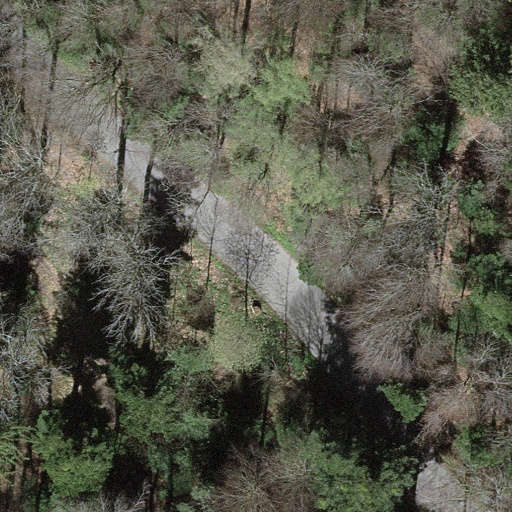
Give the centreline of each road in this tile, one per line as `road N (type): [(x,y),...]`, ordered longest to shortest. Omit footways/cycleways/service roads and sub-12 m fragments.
road 1 (unclassified): [(0,37),(24,66),(279,279),(389,412),(450,511)]
road 2 (track): [(139,511),(91,342),(0,227)]
road 3 (track): [(405,0),(511,133)]
